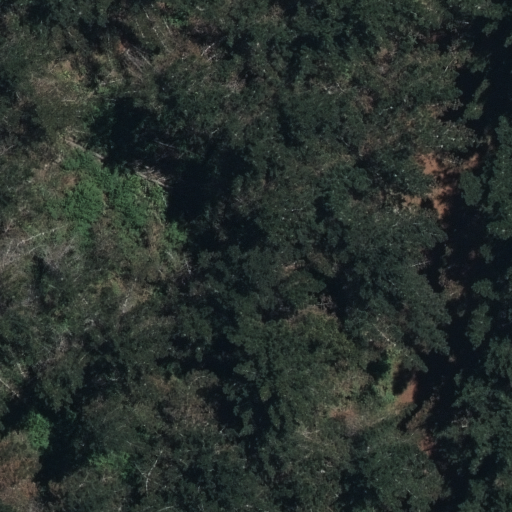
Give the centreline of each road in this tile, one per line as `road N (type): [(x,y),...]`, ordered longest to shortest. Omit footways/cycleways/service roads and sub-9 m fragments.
road 1 (track): [(367,0),(348,511)]
road 2 (track): [(0,104),(42,77),(33,0)]
